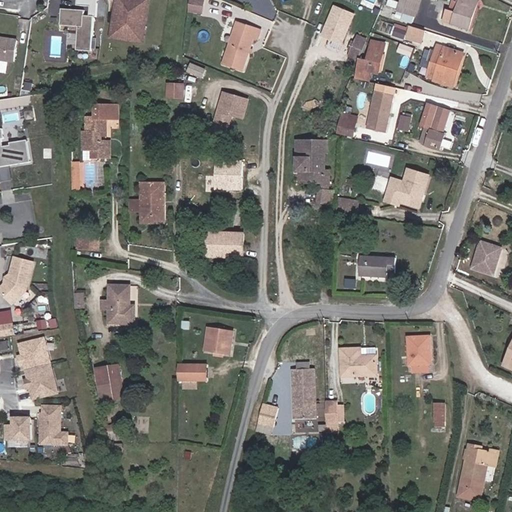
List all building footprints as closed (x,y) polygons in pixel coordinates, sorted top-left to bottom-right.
[(142,0),(117,0),(117,8),(120,9),(117,25),(124,26),(124,28),(128,34),(136,36),(135,39),(144,40),(147,21),(139,20),(142,0)] [(150,0),(142,0),(139,20),(147,21),(150,0)] [(204,0),(189,0),(187,16),(202,18),(204,0)] [(422,1),(420,0),(394,0),(393,3),(401,6),(398,15),(416,21),(422,1)] [(449,8),(445,17),(476,27),(484,1),(482,0),(459,0),(458,4),(462,6),(461,9),(455,6),(453,10),(449,8)] [(359,12),(341,4),(328,34),(347,42),(359,12)] [(63,7),(62,23),(80,25),(78,48),(93,49),(96,14),(86,13),(87,8),(63,7)] [(120,9),(117,8),(112,35),(135,39),(136,36),(128,34),(124,28),(124,26),(117,25),(120,9)] [(226,63),(242,69),(254,37),(258,39),(261,31),(240,23),(226,63)] [(406,38),(408,26),(395,23),(393,36),(406,38)] [(407,40),(424,43),(426,29),(409,26),(407,40)] [(363,51),(371,33),(361,29),(359,34),(356,33),(353,41),(355,42),(353,46),(363,51)] [(18,39),(0,36),(0,58),(15,60),(18,39)] [(372,42),(368,54),(374,56),(378,45),(372,42)] [(445,62),(440,77),(458,83),(469,53),(442,44),(436,59),(445,62)] [(374,56),(368,54),(361,71),(374,76),(378,67),(385,70),(389,58),(383,55),(386,48),(378,45),(374,56)] [(392,50),(386,48),(383,55),(389,58),(392,50)] [(431,74),(440,77),(445,62),(436,59),(431,74)] [(23,90),(31,92),(32,84),(24,83),(23,90)] [(183,97),(183,85),(167,86),(168,97),(183,97)] [(386,86),(379,122),(396,126),(403,90),(386,86)] [(218,115),(233,119),(234,113),(244,116),(249,100),(225,92),(218,115)] [(93,149),(94,157),(114,156),(112,140),(106,140),(105,136),(110,135),(110,118),(120,118),(120,103),(98,104),(98,117),(90,117),(90,132),(85,133),(86,149),(93,149)] [(445,126),(441,140),(440,141),(454,145),(458,132),(455,132),(461,111),(437,105),(433,123),(438,124),(445,126)] [(349,112),(348,118),(361,122),(362,114),(349,112)] [(401,113),(400,128),(411,129),(412,114),(401,113)] [(229,132),(233,119),(218,115),(215,127),(229,132)] [(361,122),(348,118),(346,117),(342,131),(358,135),(361,122)] [(434,138),(441,140),(445,126),(438,124),(434,138)] [(428,143),(429,128),(423,127),(421,142),(428,143)] [(0,129),(0,166),(11,165),(33,161),(29,139),(12,142),(12,144),(5,145),(4,138),(6,137),(5,129),(0,129)] [(296,155),(297,155),(309,156),(309,150),(300,150),(300,138),(296,138),(296,155)] [(322,179),(332,179),(333,168),(327,168),(328,150),(330,150),(331,140),(300,138),(300,150),(309,150),(309,156),(297,155),(297,164),(311,165),(310,177),(322,177),(322,179)] [(208,178),(208,189),(244,189),(244,178),(244,163),(216,163),(216,178),(208,178)] [(0,181),(14,179),(11,165),(0,166),(0,181)] [(485,173),(494,177),(497,168),(488,165),(485,173)] [(406,176),(402,207),(423,211),(429,179),(406,176)] [(332,188),(332,179),(322,179),(321,196),(336,197),(337,188),(332,188)] [(163,198),(166,198),(166,183),(144,184),(143,198),(134,198),(134,208),(144,208),(144,213),(163,213),(163,198)] [(166,218),(166,198),(163,198),(163,213),(144,213),(144,218),(166,218)] [(342,205),(360,207),(360,201),(343,198),(342,205)] [(341,212),(359,214),(359,208),(360,207),(342,205),(341,212)] [(211,253),(229,253),(229,245),(231,245),(231,236),(232,232),(211,231),(211,253)] [(231,245),(247,246),(247,232),(232,232),(231,236),(231,245)] [(78,238),(77,248),(89,250),(91,240),(78,238)] [(471,270),(492,278),(504,248),(483,240),(471,270)] [(247,246),(231,245),(231,253),(247,254),(247,246)] [(80,251),(80,262),(91,261),(91,251),(80,251)] [(390,273),(391,257),(356,254),(354,275),(383,277),(384,272),(390,273)] [(7,282),(1,288),(15,301),(28,288),(36,260),(17,255),(13,272),(11,278),(7,282)] [(111,307),(111,322),(136,323),(136,306),(131,305),(132,285),(112,285),(111,300),(111,307)] [(47,319),(40,320),(41,327),(48,326),(47,319)] [(0,326),(0,327),(1,334),(16,331),(15,324),(0,326)] [(210,324),(205,348),(230,352),(234,327),(210,324)] [(46,337),(22,343),(25,354),(21,355),(23,363),(27,362),(29,361),(33,377),(31,378),(27,379),(29,387),(33,386),(36,397),(60,390),(46,337)] [(410,367),(425,366),(428,366),(427,338),(406,338),(406,366),(410,367)] [(358,354),(357,346),(340,346),(340,372),(374,373),(374,354),(358,354)] [(180,358),(180,372),(207,375),(209,361),(180,358)] [(112,391),(113,366),(100,366),(100,368),(96,367),(96,372),(100,373),(99,399),(111,399),(111,391),(112,391)] [(315,370),(295,370),(294,417),(315,417),(315,370)] [(429,416),(439,418),(443,397),(433,395),(429,416)] [(325,397),(325,420),(337,420),(337,415),(337,401),(337,397),(325,397)] [(278,405),(263,401),(255,432),(265,434),(267,425),(273,427),(278,405)] [(63,405),(46,404),(46,412),(44,412),(44,442),(70,442),(70,432),(63,432),(63,405)] [(9,424),(9,438),(34,437),(33,416),(24,417),(24,413),(17,413),(17,424),(9,424)] [(479,446),(469,444),(456,495),(478,500),(482,481),(486,465),(494,467),(498,452),(489,450),(489,452),(481,451),(478,450),(479,446)] [(494,467),(486,465),(482,481),(490,483),(494,467)]
